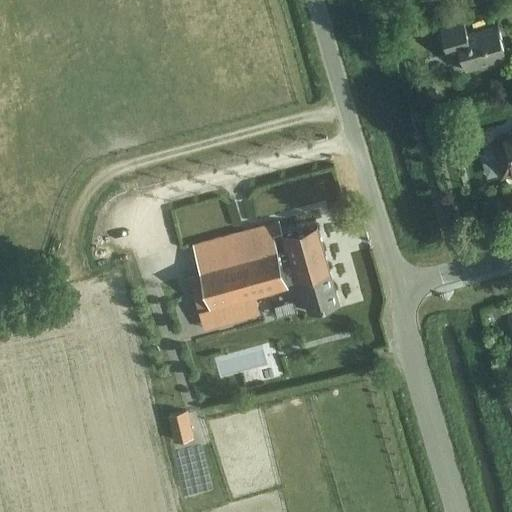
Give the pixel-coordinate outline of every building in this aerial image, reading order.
[(440,28),(448,53),(460,49),(465,67),(505,55),(496,24),(466,33),(463,21),(440,28)] [(511,88),(498,93),(502,107),(511,104),(511,88)] [(511,134),(494,140),(504,172),(511,169),(511,134)] [(279,220),(194,243),(202,271),(211,306),(247,296),(256,293),(266,290),(287,285),(286,281),(295,279),(287,249),(278,252),(273,234),(282,231),(279,220)] [(295,279),(299,277),(329,269),(317,225),(283,235),(287,249),(295,279)] [(339,302),(329,269),(299,277),(309,311),(339,302)] [(202,271),(190,274),(199,309),(211,306),(202,271)] [(188,407),(170,412),(178,440),(196,435),(188,407)]
